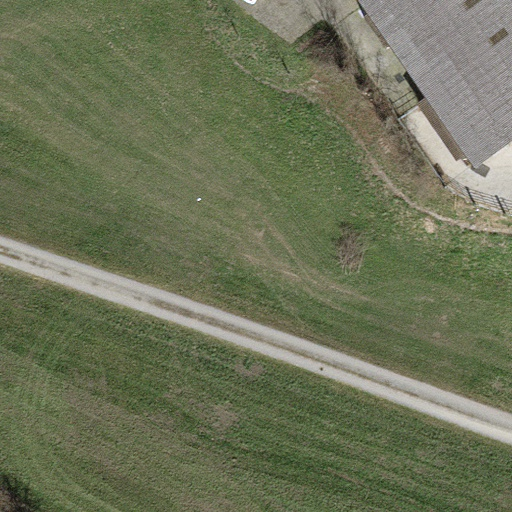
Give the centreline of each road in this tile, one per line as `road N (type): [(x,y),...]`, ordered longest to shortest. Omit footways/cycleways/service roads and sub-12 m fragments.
road 1 (track): [(511,428),(0,251)]
road 2 (track): [(332,0),(456,176),(479,192),(511,198)]
